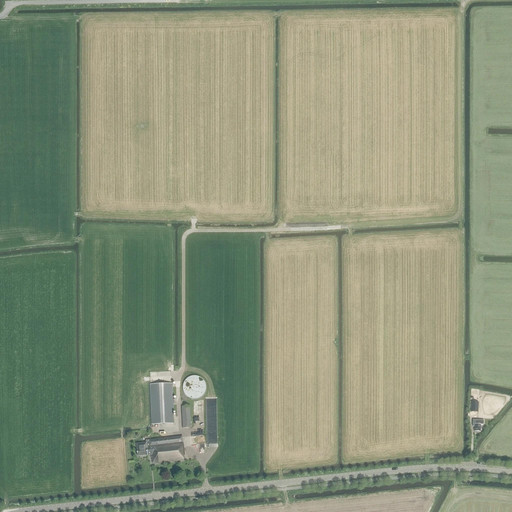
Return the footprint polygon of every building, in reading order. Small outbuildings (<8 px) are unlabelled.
[(187,397),(189,398),(191,399),(193,400),(196,400),(198,399),(200,398),(202,397),(204,395),(205,393),(206,391),(206,388),(206,386),(206,384),(205,381),(203,379),(201,378),(199,377),(197,376),(194,376),(192,376),(190,377),(188,378),(186,379),(184,381),(183,384),(183,386),(182,388),(183,391),(184,393),(185,395),(187,397)] [(152,425),(173,424),(172,384),(150,385),(152,425)] [(183,428),(191,428),(190,406),(182,406),(183,428)] [(483,425),(484,420),(473,420),(473,426),(475,426),(474,431),(480,432),(480,425),(483,425)] [(153,464),(184,460),(183,455),(185,455),(183,442),(182,436),(149,440),(146,440),(146,443),(136,444),(137,450),(137,456),(151,455),(153,464)]
